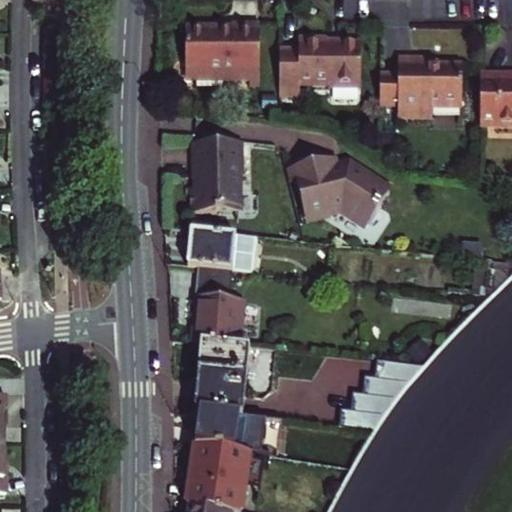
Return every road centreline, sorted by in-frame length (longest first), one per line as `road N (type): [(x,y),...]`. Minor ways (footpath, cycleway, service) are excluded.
road 1 (tertiary): [(131,320),(121,186),(125,0)]
road 2 (tertiary): [(134,511),(131,320)]
road 3 (residential): [(0,337),(131,320)]
